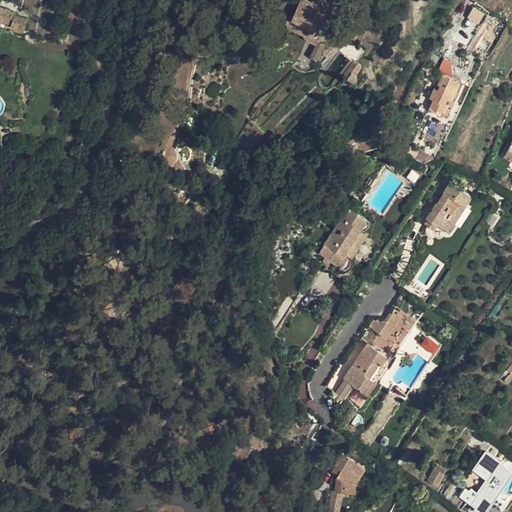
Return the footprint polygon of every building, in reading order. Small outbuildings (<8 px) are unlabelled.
[(0,0),(0,20),(12,24),(11,25),(23,29),(26,18),(15,14),(16,13),(0,7),(0,0)] [(317,0),(300,0),(294,14),(290,13),(283,29),(291,32),(292,29),(295,21),(310,27),(310,30),(310,31),(311,34),(312,35),(315,35),(317,35),(318,34),(318,33),(319,31),(319,30),(319,28),(317,26),(315,25),(321,10),(318,8),(318,6),(318,5),(317,4),(316,3),(317,0)] [(321,35),(318,34),(317,35),(315,35),(312,35),(311,34),(310,31),(310,30),(310,27),(295,21),(292,29),(304,34),(308,37),(317,43),(319,40),(321,35)] [(317,43),(311,55),(316,59),(324,42),(319,40),(317,43)] [(356,61),(345,77),(351,82),(352,82),(354,82),(355,82),(356,80),(357,79),(357,78),(356,76),(356,75),(355,75),(362,66),(356,61)] [(432,68),(430,68),(429,69),(427,70),(426,71),(426,73),(426,75),(427,76),(429,77),(430,78),(432,78),(434,77),(435,75),(436,74),(436,72),(435,70),(434,69),(432,68)] [(429,98),(433,100),(429,109),(447,117),(463,83),(443,73),(438,85),(440,86),(438,90),(434,88),(429,98)] [(414,184),(419,176),(411,170),(405,179),(414,184)] [(471,195),(451,182),(444,192),(444,193),(439,201),(438,203),(437,202),(426,218),(428,219),(425,225),(433,230),(437,225),(443,229),(449,220),(454,223),(466,205),(465,205),(471,195)] [(444,193),(444,192),(436,187),(430,195),(439,201),(444,193)] [(370,220),(349,207),(319,252),(325,256),(323,259),(323,260),(324,261),(324,262),(325,263),(326,263),(327,263),(329,263),(331,260),(335,263),(342,267),(345,269),(346,269),(347,268),(349,266),(350,264),(351,261),(351,259),(343,254),(360,229),(363,231),(365,230),(367,229),(368,227),(369,225),(370,222),(370,220)] [(449,220),(443,229),(448,233),(454,223),(449,220)] [(363,231),(360,229),(343,254),(351,259),(369,232),(365,230),(363,231)] [(320,267),(296,304),(313,315),(337,279),(320,267)] [(383,319),(375,319),(370,327),(386,337),(399,317),(390,311),(384,320),(383,319)] [(379,351),(368,343),(344,379),(345,379),(352,384),(366,393),(374,380),(377,381),(393,357),(405,340),(396,334),(384,343),(379,351)] [(422,345),(434,353),(439,344),(428,337),(422,345)] [(345,379),(336,393),(337,393),(335,397),(341,400),(352,384),(345,379)] [(377,381),(374,380),(366,393),(368,395),(377,381)] [(206,418),(203,428),(212,432),(216,422),(206,418)] [(415,442),(410,439),(400,455),(406,458),(415,442)] [(335,450),(328,463),(340,470),(337,476),(336,477),(336,492),(344,492),(355,493),(355,484),(365,468),(335,450)] [(485,451),(473,469),(488,479),(478,492),(471,488),(469,490),(466,488),(461,496),(471,503),(483,511),(490,500),(485,496),(494,482),(492,481),(496,474),(503,479),(510,468),(485,451)] [(406,458),(400,455),(395,463),(400,466),(406,458)] [(437,464),(434,469),(443,474),(446,469),(437,464)] [(340,470),(335,467),(332,473),(337,476),(340,470)] [(443,474),(434,469),(428,480),(437,485),(443,474)] [(336,492),(331,492),(328,511),(339,511),(340,505),(342,497),(344,492),(336,492)]
